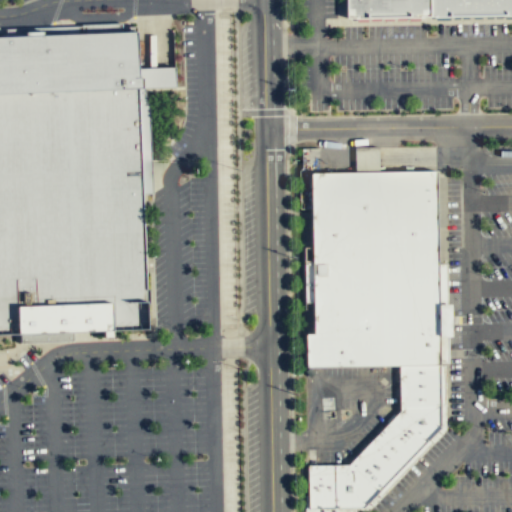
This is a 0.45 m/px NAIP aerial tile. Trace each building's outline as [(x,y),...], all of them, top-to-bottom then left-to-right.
[(429,0),(430,15),(346,16),(345,0),(429,0)] [(511,0),(429,0),(430,15),(511,14),(511,0)] [(145,330),(136,87),(174,86),(173,66),(135,67),(134,30),(0,35),(0,335),(14,335),(89,332),(145,330)] [(378,169),(378,148),(353,148),(354,170),(378,169)] [(436,168),(436,169),(437,261),(438,319),(439,352),(439,363),(398,364),(309,366),(308,366),(305,367),(304,332),(312,332),(309,170),(378,169),(436,168)] [(439,363),(440,404),(399,404),(398,364),(439,363)] [(314,373),(309,376),(304,370),(308,366),(309,366),(314,373)] [(440,404),(399,404),(399,410),(347,463),(334,464),(334,507),(362,507),(392,475),(426,440),(440,426),(440,404)] [(334,507),(308,508),(306,464),(334,464),(334,507)]
